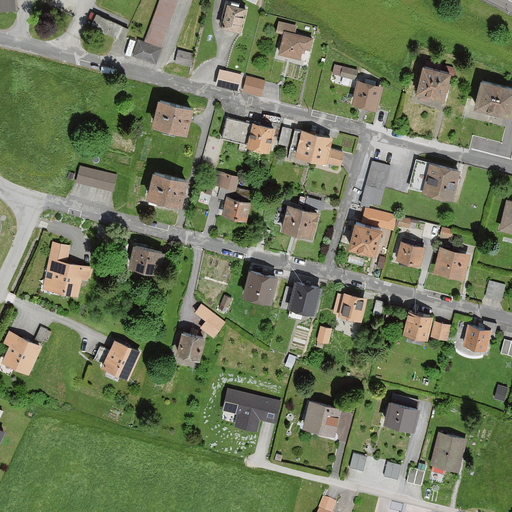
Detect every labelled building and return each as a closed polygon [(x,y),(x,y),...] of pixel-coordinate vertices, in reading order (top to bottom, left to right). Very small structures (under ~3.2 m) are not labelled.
[(0,0),(0,10),(17,9),(16,0),(0,0)] [(176,0),(159,0),(145,41),(138,39),(133,55),(156,63),(161,47),(160,47),(176,0)] [(248,8),(224,2),(219,25),(242,31),(248,8)] [(129,28),(95,14),(90,26),(124,40),(129,28)] [(296,25),(278,20),(276,31),(284,33),(278,53),(300,58),(303,47),(310,49),(313,37),(295,32),(296,25)] [(174,62),(192,67),(195,54),(178,49),(174,62)] [(358,69),(335,64),(332,73),(355,78),(358,69)] [(451,70),(423,64),(416,92),(444,98),(451,70)] [(242,74),(220,68),(216,84),(238,90),(242,74)] [(265,79),(246,75),(243,90),(262,95),(265,79)] [(511,106),(511,85),(481,78),(474,106),(510,115),(511,106)] [(382,85),(357,79),(352,103),(377,109),(382,85)] [(193,106),(158,98),(152,124),(187,132),(193,106)] [(253,123),(227,116),(222,137),(247,143),(246,145),(269,151),(275,126),(253,121),(253,123)] [(292,129),(283,126),(278,143),(288,146),(292,129)] [(340,164),(343,151),(330,148),(333,135),(302,128),(301,130),(295,129),(292,143),(298,144),(295,155),(326,162),(327,161),(340,164)] [(459,168),(429,161),(429,162),(416,159),(410,187),(422,189),(422,191),(452,198),(459,168)] [(390,164),(371,160),(360,204),(369,206),(370,202),(380,205),(390,164)] [(117,174),(80,164),(76,181),(113,190),(117,174)] [(187,178),(153,170),(147,195),(181,203),(187,178)] [(239,176),(217,170),(211,195),(225,198),(222,214),(246,220),(251,201),(248,200),(251,190),(237,186),(239,176)] [(322,200),(307,196),(304,205),(319,209),(322,200)] [(511,199),(507,198),(499,229),(511,232),(511,199)] [(319,211),(288,203),(281,229),(312,237),(319,211)] [(397,214),(365,206),(362,221),(355,219),(348,246),(376,253),(383,227),(394,229),(397,214)] [(411,217),(400,215),(398,225),(409,227),(411,217)] [(454,228),(441,226),(440,235),(452,238),(454,228)] [(424,245),(401,239),(396,258),(419,264),(424,245)] [(71,244),(52,241),(44,287),(78,294),(81,276),(90,278),(92,265),(68,261),(71,244)] [(164,250),(134,243),(129,265),(159,272),(164,250)] [(470,252),(439,245),(433,270),(464,278),(470,252)] [(277,274),(249,268),(243,295),(271,301),(277,274)] [(322,285),(295,279),(293,287),(286,285),(281,306),(289,308),(288,314),(302,317),(304,309),(315,312),(322,285)] [(502,300),(505,284),(489,280),(485,296),(502,300)] [(367,296),(344,291),(339,315),(362,320),(367,296)] [(381,315),(384,300),(375,298),(372,313),(381,315)] [(212,336),(225,322),(201,303),(195,311),(206,320),(200,326),(212,336)] [(432,313),(408,308),(403,331),(426,337),(432,313)] [(484,318),(482,326),(491,328),(491,330),(495,331),(497,321),(484,318)] [(447,339),(450,323),(434,319),(431,335),(447,339)] [(491,330),(491,328),(482,326),(468,322),(463,343),(486,349),(491,330)] [(37,336),(46,340),(51,328),(43,324),(37,336)] [(328,341),(331,326),(320,324),(317,338),(328,341)] [(41,345),(9,330),(4,341),(9,344),(2,360),(29,372),(41,345)] [(205,335),(181,330),(176,352),(200,358),(205,335)] [(141,349),(114,337),(109,350),(100,346),(94,359),(103,363),(101,366),(128,378),(141,349)] [(511,354),(511,340),(504,338),(500,352),(511,354)] [(285,363),(291,365),(295,355),(289,353),(285,363)] [(505,399),(507,387),(497,385),(495,397),(505,399)] [(280,399),(227,387),(222,408),(237,412),(234,424),(256,429),(258,423),(259,417),(275,421),(280,399)] [(397,400),(389,398),(384,421),(414,427),(419,405),(417,404),(419,399),(398,394),(397,400)] [(341,406),(310,398),(303,426),(334,433),(341,406)] [(466,437),(438,431),(431,463),(458,470),(466,437)] [(364,469),(367,455),(353,452),(350,466),(364,469)] [(398,478),(402,464),(388,461),(385,475),(398,478)] [(421,484),(425,470),(410,466),(407,481),(421,484)] [(331,511),(336,502),(323,497),(317,511),(331,511)]
